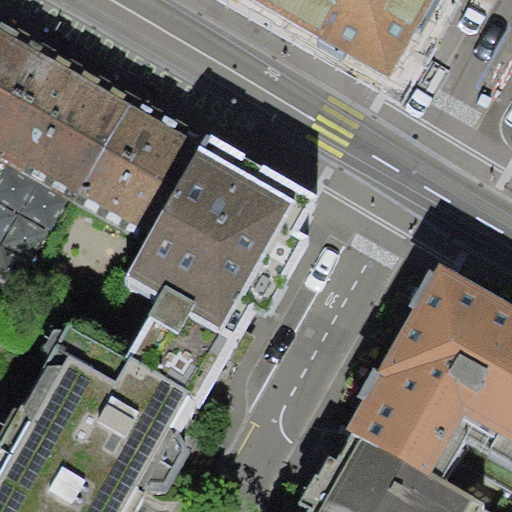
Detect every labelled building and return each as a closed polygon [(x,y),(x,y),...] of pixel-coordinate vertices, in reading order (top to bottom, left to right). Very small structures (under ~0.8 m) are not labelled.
[(248,0),(264,9),(384,78),(428,0),(248,0)] [(0,143),(46,63),(0,37),(0,143)] [(0,168),(71,210),(128,111),(72,78),(46,63),(0,143),(0,168)] [(146,252),(203,153),(151,124),(128,111),(71,210),(146,252)] [(121,372),(192,412),(196,414),(230,354),(269,287),(280,293),(304,252),(293,245),(312,211),(222,160),(204,150),(203,153),(146,252),(122,294),(153,312),(121,372)] [(511,414),(511,329),(437,287),(433,294),(426,290),(410,318),(417,322),(378,391),(371,387),(365,397),(359,408),(366,412),(348,443),(423,486),(439,459),(475,479),(511,414)] [(172,449),(192,412),(121,372),(63,338),(0,447),(0,463),(84,511),(136,511),(138,510),(143,500),(147,501),(148,499),(161,499),(181,464),(174,453),(176,450),(172,449)] [(511,511),(511,414),(475,479),(511,500),(511,511)] [(468,511),(423,486),(348,443),(308,511),(468,511)] [(0,511),(84,511),(0,463),(0,511)]
